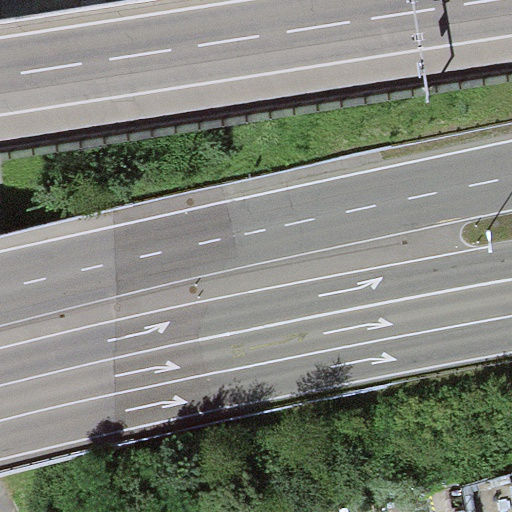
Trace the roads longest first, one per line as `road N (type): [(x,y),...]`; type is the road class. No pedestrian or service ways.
road 1 (secondary): [(511,177),(0,290)]
road 2 (secondary): [(0,404),(511,298)]
road 3 (motorway): [(0,76),(491,0)]
